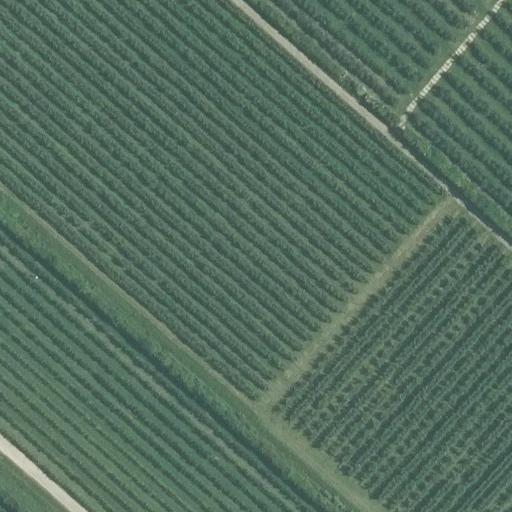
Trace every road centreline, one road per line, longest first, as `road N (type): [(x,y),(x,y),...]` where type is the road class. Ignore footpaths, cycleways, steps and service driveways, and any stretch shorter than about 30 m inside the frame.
road 1 (track): [(372,511),(0,186)]
road 2 (track): [(511,246),(393,137),(503,0)]
road 3 (track): [(393,137),(237,0)]
